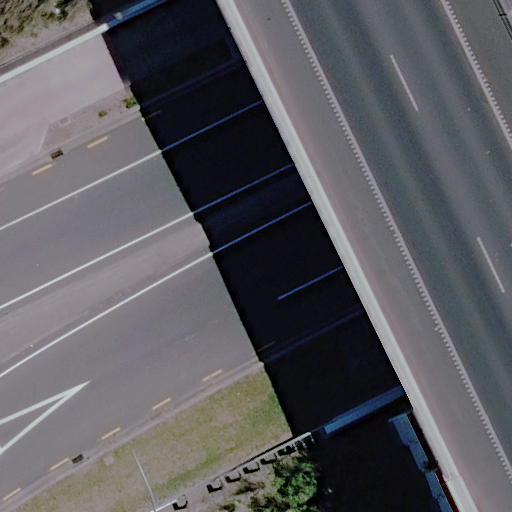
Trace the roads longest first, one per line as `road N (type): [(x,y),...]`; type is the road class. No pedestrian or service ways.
road 1 (secondary): [(511,163),(44,405),(0,436)]
road 2 (secondary): [(0,231),(496,0)]
road 3 (motorway): [(511,282),(381,0)]
